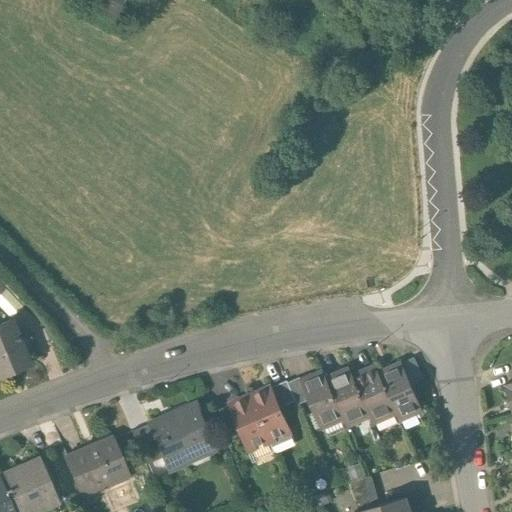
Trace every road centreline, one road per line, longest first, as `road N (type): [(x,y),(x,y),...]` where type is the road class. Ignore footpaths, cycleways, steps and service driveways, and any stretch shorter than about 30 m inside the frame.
road 1 (residential): [(444,317),(442,117),(450,67),(480,20),(507,0)]
road 2 (residential): [(120,377),(286,336),(444,317)]
road 3 (residential): [(444,317),(475,511)]
road 4 (residential): [(0,250),(120,377)]
road 5 (residential): [(0,422),(120,377)]
